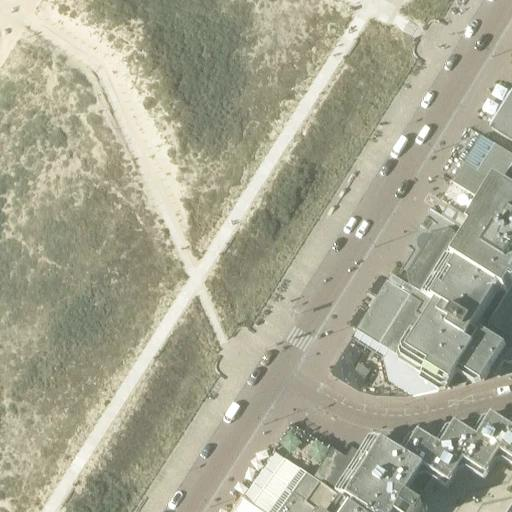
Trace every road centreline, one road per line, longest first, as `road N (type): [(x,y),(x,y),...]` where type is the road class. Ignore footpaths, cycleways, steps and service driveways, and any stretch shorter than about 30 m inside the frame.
road 1 (residential): [(511,1),(280,372)]
road 2 (residential): [(511,398),(388,423),(352,416),(280,372)]
road 3 (residential): [(280,372),(193,511)]
